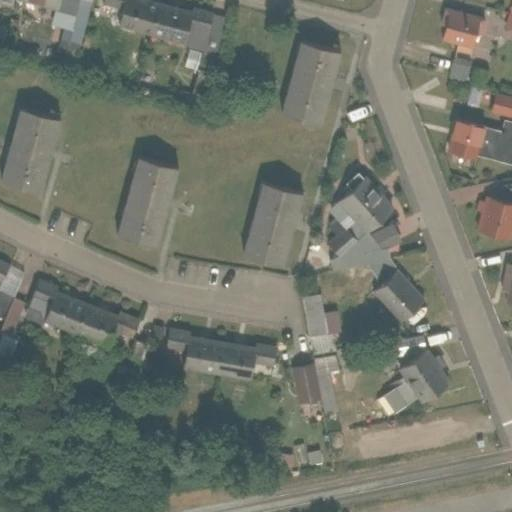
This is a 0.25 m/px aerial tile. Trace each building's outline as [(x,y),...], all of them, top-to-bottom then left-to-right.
[(8,0),(61,13),(57,26),(71,30),(78,0),(8,0)] [(101,0),(97,17),(113,21),(110,33),(183,51),(188,32),(205,36),(209,20),(210,18),(191,13),(189,18),(124,1),(124,0),(101,0)] [(483,22),(448,14),(442,43),(477,50),(483,22)] [(511,16),(507,15),(503,31),(511,33),(511,16)] [(227,25),(209,20),(205,36),(199,62),(216,67),(227,25)] [(334,65),(288,54),(271,128),(317,139),(334,65)] [(468,67),(451,63),(447,82),(464,85),(468,67)] [(511,101),(492,97),(488,115),(511,120),(511,101)] [(0,181),(40,192),(59,124),(18,112),(0,175),(0,181)] [(484,134),(451,124),(444,146),(451,148),(448,159),(475,166),(476,162),(484,134)] [(500,138),(484,134),(476,162),(511,171),(511,128),(503,126),(500,138)] [(175,170),(134,160),(115,235),(156,246),(175,170)] [(363,175),(331,202),(333,208),(360,238),(365,233),(391,208),(363,175)] [(300,195),(262,185),(242,256),(280,266),(300,195)] [(511,224),(511,207),(481,199),(471,234),(507,243),(511,224)] [(360,238),(333,208),(331,210),(339,218),(332,225),(339,234),(327,245),(336,255),(327,257),(330,271),(391,262),(388,246),(379,248),(365,233),(360,238)] [(396,268),(372,291),(398,320),(423,298),(396,268)] [(511,270),(502,268),(496,294),(504,295),(501,306),(511,308),(511,270)] [(38,284),(32,299),(44,303),(35,324),(105,352),(112,334),(129,340),(136,322),(115,313),(113,319),(53,295),(54,291),(38,284)] [(325,292),(303,295),(309,338),(342,334),(339,313),(328,315),(325,292)] [(22,305),(0,295),(0,323),(11,328),(22,305)] [(32,299),(29,297),(16,329),(31,336),(35,324),(44,303),(32,299)] [(168,326),(165,346),(180,348),(176,370),(253,383),(256,363),(274,366),(277,345),(256,341),(254,345),(187,334),(188,330),(168,326)] [(427,348),(396,370),(419,403),(449,382),(439,368),(444,365),(437,355),(434,358),(427,348)] [(314,362),(316,373),(331,370),(339,368),(336,354),(313,358),(314,362)] [(314,362),(291,366),(298,401),(320,397),(316,373),(314,362)] [(331,370),(316,373),(320,397),(324,414),(339,411),(331,370)]
